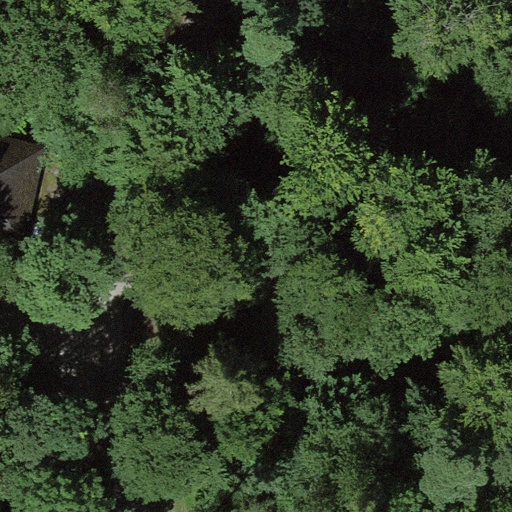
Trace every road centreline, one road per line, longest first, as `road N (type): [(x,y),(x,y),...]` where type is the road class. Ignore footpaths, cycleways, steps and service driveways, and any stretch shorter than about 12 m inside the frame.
road 1 (track): [(218,0),(151,163),(99,363)]
road 2 (track): [(99,363),(136,470),(141,511)]
